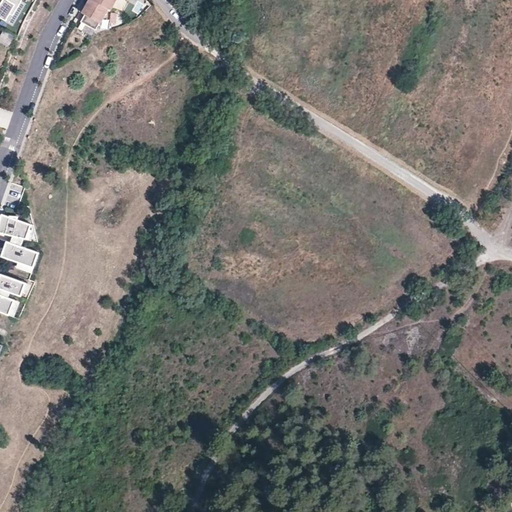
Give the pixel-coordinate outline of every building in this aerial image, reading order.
[(14,20),(25,0),(0,0),(0,21),(7,26),(11,18),(14,20)] [(110,10),(115,0),(89,0),(82,13),(85,15),(81,21),(95,30),(108,9),(110,10)] [(11,166),(10,205),(22,205),(22,185),(14,185),(14,166),(11,166)] [(35,226),(4,217),(0,235),(29,242),(35,226)] [(9,244),(4,259),(36,270),(42,255),(9,244)] [(29,286),(3,277),(0,286),(0,290),(24,299),(29,286)] [(17,303),(0,296),(0,313),(12,318),(17,303)]
